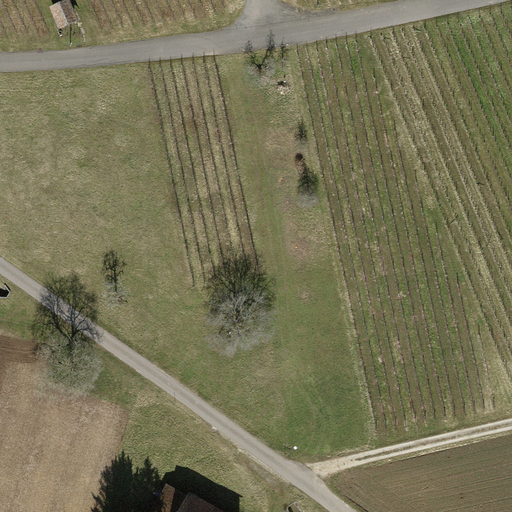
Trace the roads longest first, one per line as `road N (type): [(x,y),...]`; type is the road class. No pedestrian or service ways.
road 1 (track): [(456,0),(276,36),(0,62)]
road 2 (track): [(349,511),(0,262)]
road 3 (track): [(298,473),(511,421)]
